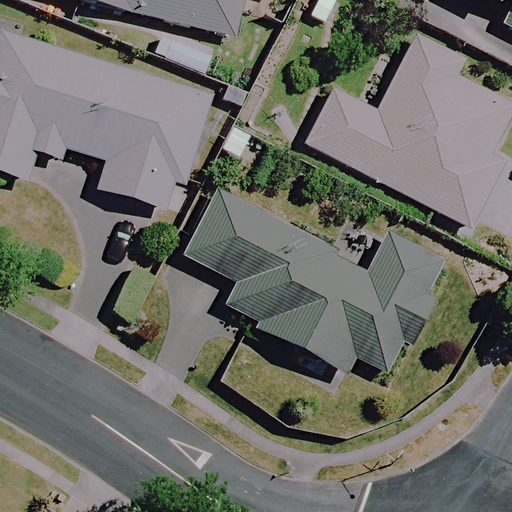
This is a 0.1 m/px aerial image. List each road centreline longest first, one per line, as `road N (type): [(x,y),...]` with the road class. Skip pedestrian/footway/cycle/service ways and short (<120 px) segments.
road 1 (residential): [(0,376),(155,460)]
road 2 (residential): [(155,460),(318,511)]
